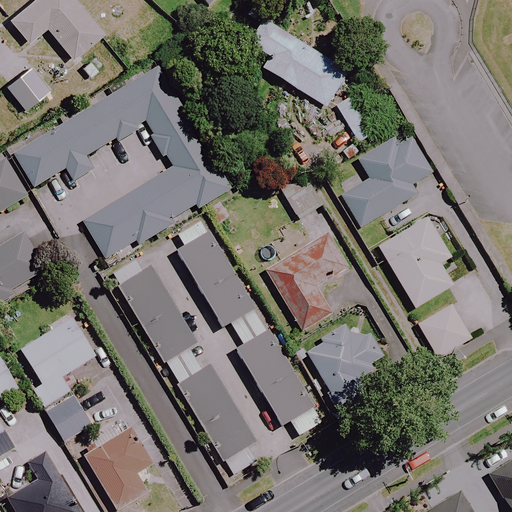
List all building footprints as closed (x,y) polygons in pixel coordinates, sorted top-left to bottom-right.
[(36,0),(8,23),(27,47),(45,32),(71,64),(103,38),(71,0),(36,0)] [(348,75),(261,23),(247,47),(268,60),(260,72),(326,111),(348,75)] [(7,156),(31,195),(62,177),(69,189),(94,174),(85,159),(112,143),(114,145),(135,133),(133,130),(143,124),(152,139),(149,141),(160,160),(164,158),(171,169),(80,224),(104,262),(132,245),(135,250),(173,228),(170,223),(192,210),(196,216),(234,193),(157,66),(7,156)] [(47,94),(30,72),(6,91),(23,113),(47,94)] [(412,146),(405,150),(398,139),(358,163),(369,183),(341,200),(360,231),(416,197),(411,188),(430,176),(412,146)] [(38,275),(18,242),(0,252),(0,214),(25,199),(4,163),(0,165),(0,305),(11,299),(7,292),(38,275)] [(323,208),(307,181),(281,195),(297,223),(323,208)] [(449,260),(427,222),(378,250),(413,312),(452,289),(438,267),(449,260)] [(230,328),(256,312),(210,236),(176,256),(222,332),(230,328)] [(348,270),(328,237),(265,275),(301,335),(331,317),(315,290),(348,270)] [(164,367),(197,348),(151,270),(118,289),(164,367)] [(470,342),(450,308),(416,327),(436,362),(470,342)] [(373,374),(369,367),(384,359),(362,320),(347,328),(322,342),(324,346),(307,356),(328,393),(325,395),(338,418),(368,401),(357,383),(373,374)] [(95,359),(71,321),(20,353),(41,387),(32,393),(42,410),(69,394),(61,380),(95,359)] [(269,332),(242,348),(235,353),(281,430),(289,425),(298,439),(324,423),(269,332)] [(0,402),(17,392),(0,363),(0,402)] [(209,369),(176,388),(229,479),(255,464),(247,451),(255,446),(209,369)] [(90,430),(71,397),(45,412),(64,445),(90,430)] [(0,458),(13,451),(0,428),(0,458)] [(136,476),(152,466),(130,429),(82,458),(114,511),(119,511),(147,495),(136,476)] [(79,511),(42,455),(27,465),(38,483),(7,502),(13,511),(79,511)] [(511,511),(511,463),(487,478),(507,511),(511,511)] [(469,511),(458,493),(426,511),(469,511)]
